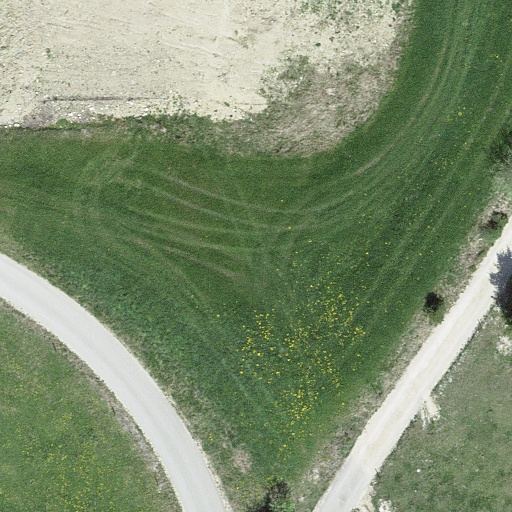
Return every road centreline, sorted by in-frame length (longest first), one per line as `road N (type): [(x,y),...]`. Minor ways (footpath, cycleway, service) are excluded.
road 1 (track): [(321,511),(511,213)]
road 2 (track): [(195,511),(112,380),(0,298)]
